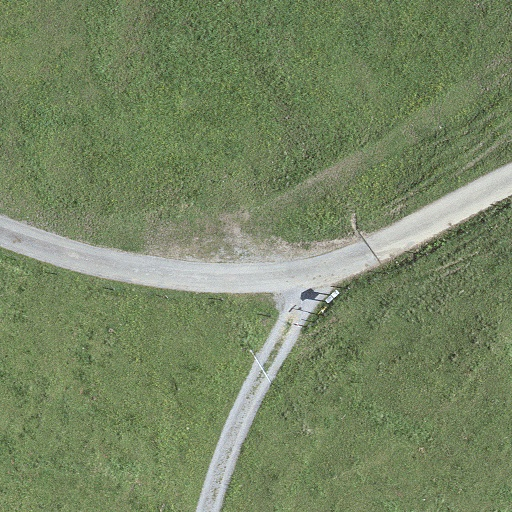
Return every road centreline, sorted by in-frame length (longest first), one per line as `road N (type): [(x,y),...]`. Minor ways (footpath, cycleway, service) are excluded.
road 1 (track): [(318,273),(240,280),(144,271),(0,226)]
road 2 (track): [(206,511),(237,427),(318,273)]
road 3 (track): [(511,181),(318,273)]
